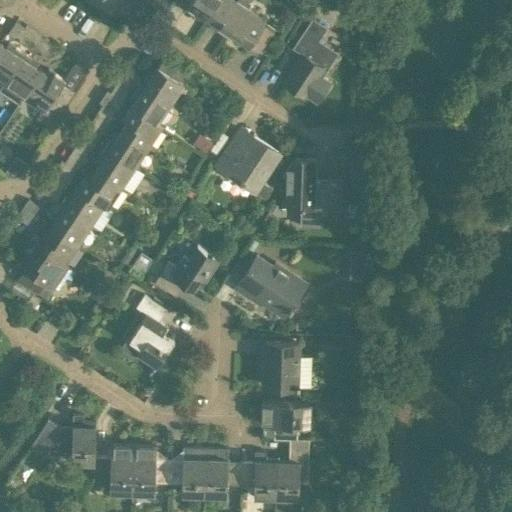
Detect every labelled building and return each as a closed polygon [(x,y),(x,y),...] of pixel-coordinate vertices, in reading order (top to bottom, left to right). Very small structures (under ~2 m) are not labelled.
[(114,0),(118,2),(119,0),(89,0),(105,10),(111,0),(114,0)] [(202,14),(207,17),(218,0),(182,0),(187,3),(184,8),(200,18),(202,14)] [(210,25),(225,34),(245,5),(248,0),(218,0),(207,17),(212,20),(210,25)] [(265,18),(245,5),(225,34),(240,44),(242,40),(260,52),(273,31),(261,24),(265,18)] [(294,43),(304,49),(283,82),(304,96),(305,94),(316,101),(329,81),(322,76),(338,52),(318,39),(327,26),(312,17),(294,43)] [(24,25),(15,20),(7,32),(13,37),(17,36),(24,25)] [(55,46),(46,40),(40,50),(40,55),(47,59),(55,46)] [(1,42),(0,42),(0,78),(4,81),(23,51),(8,41),(6,45),(1,42)] [(0,89),(18,102),(24,94),(41,68),(35,65),(38,61),(23,51),(4,81),(0,86),(0,89)] [(149,67),(140,82),(169,102),(183,81),(157,64),(153,70),(149,67)] [(46,72),(41,68),(24,94),(43,107),(37,117),(50,125),(73,90),(61,82),(64,78),(48,68),(46,72)] [(136,80),(123,71),(110,91),(122,100),(126,94),(125,90),(130,89),(136,80)] [(134,100),(130,105),(156,122),(169,102),(140,82),(130,97),(134,100)] [(122,100),(110,91),(96,112),(109,120),(113,114),(112,110),(116,109),(122,100)] [(121,128),(147,145),(160,124),(156,122),(130,105),(120,120),(124,123),(121,128)] [(109,120),(96,112),(83,132),(96,140),(102,132),(101,127),(105,127),(109,120)] [(104,145),(134,165),(147,145),(121,128),(118,133),(114,130),(104,145)] [(96,140),(83,132),(70,152),(83,160),(87,154),(86,150),(90,149),(96,140)] [(244,146),(233,138),(215,165),(264,197),(272,185),(260,178),(279,149),(253,132),(244,146)] [(194,145),(205,152),(212,142),(201,135),(194,145)] [(95,168),(120,185),(134,165),(104,145),(94,160),(98,163),(95,168)] [(83,160),(70,152),(57,172),(69,181),(75,172),(74,167),(79,167),(83,160)] [(10,177),(17,174),(20,173),(21,172),(27,163),(15,155),(4,172),(3,173),(10,177)] [(339,208),(340,177),(314,176),(315,159),(314,158),(293,157),(282,174),(287,178),(287,192),(281,201),(281,205),(300,206),(299,225),(325,225),(326,207),(339,208)] [(77,186),(107,205),(120,185),(95,168),(91,173),(87,170),(77,186)] [(65,187),(69,181),(57,172),(51,181),(61,188),(65,187)] [(70,188),(60,203),(90,223),(103,203),(107,206),(107,205),(77,186),(74,191),(70,188)] [(28,198),(22,207),(35,216),(39,210),(38,205),(28,198)] [(157,205),(164,210),(171,200),(167,198),(161,199),(157,205)] [(51,226),(77,243),(90,223),(60,203),(50,218),(54,221),(51,226)] [(31,222),(35,216),(22,207),(16,216),(27,223),(31,222)] [(34,243),(63,263),(77,243),(51,226),(47,231),(43,228),(34,243)] [(17,278),(37,291),(44,280),(58,289),(66,277),(71,280),(77,272),(63,263),(34,243),(24,258),(28,261),(17,278)] [(188,257),(183,253),(175,265),(168,260),(154,281),(176,295),(183,283),(192,289),(200,277),(205,280),(220,258),(197,243),(188,257)] [(350,263),(364,264),(365,250),(350,250),(350,263)] [(252,297),(253,295),(283,315),(305,281),(275,261),(272,264),(256,253),(235,286),(252,297)] [(146,312),(130,336),(128,335),(120,347),(133,356),(136,353),(156,366),(173,339),(162,331),(166,324),(159,320),(166,308),(144,293),(136,306),(146,312)] [(262,383),(297,384),(298,341),(263,339),(262,383)] [(289,438),(289,437),(297,437),(297,424),(309,424),(309,401),(262,400),(261,423),(274,423),(273,437),(289,438)] [(71,449),(71,461),(93,462),(93,455),(94,455),(95,420),(83,420),(83,413),(72,413),(72,425),(58,425),(47,418),(28,448),(71,449)] [(297,437),(289,437),(289,438),(288,459),(277,459),(275,496),(298,497),(298,480),(307,480),(308,437),(297,437)] [(110,442),(110,455),(94,455),(93,455),(93,462),(92,478),(109,479),(109,490),(131,491),(133,443),(110,442)] [(155,457),(156,444),(133,443),(131,491),(154,492),(154,480),(168,480),(169,457),(155,457)] [(182,445),(182,458),(169,457),(168,480),(181,481),(181,493),(203,493),(205,446),(182,445)] [(227,459),(228,446),(205,446),(203,493),(226,494),(226,482),(240,483),(241,460),(227,459)] [(254,449),(254,460),(241,460),(240,483),(253,483),(253,495),(275,496),(277,459),(265,459),(265,450),(254,449)]
